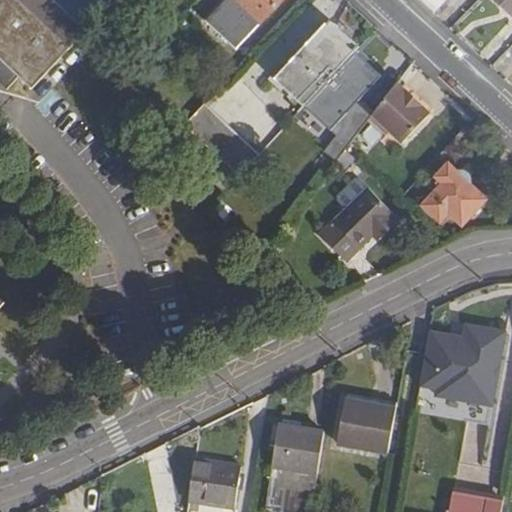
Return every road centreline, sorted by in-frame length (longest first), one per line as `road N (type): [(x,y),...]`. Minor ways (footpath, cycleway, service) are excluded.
road 1 (tertiary): [(0,487),(454,268),(511,253)]
road 2 (residential): [(511,122),(380,0)]
